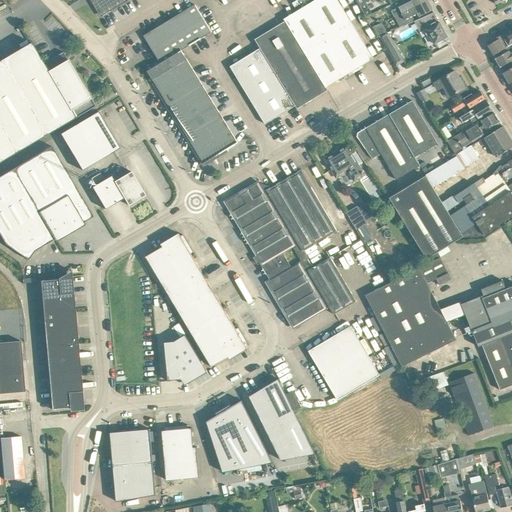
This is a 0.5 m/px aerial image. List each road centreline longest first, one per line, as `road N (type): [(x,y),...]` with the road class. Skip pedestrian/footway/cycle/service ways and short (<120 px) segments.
road 1 (unclassified): [(111,398),(193,397),(267,350),(269,324),(196,201)]
road 2 (tertiary): [(111,398),(98,261),(196,201)]
road 3 (unclassified): [(196,201),(113,66),(50,0)]
road 4 (tertiary): [(274,155),(469,42)]
road 5 (unclassified): [(274,155),(213,57),(240,40),(258,0)]
